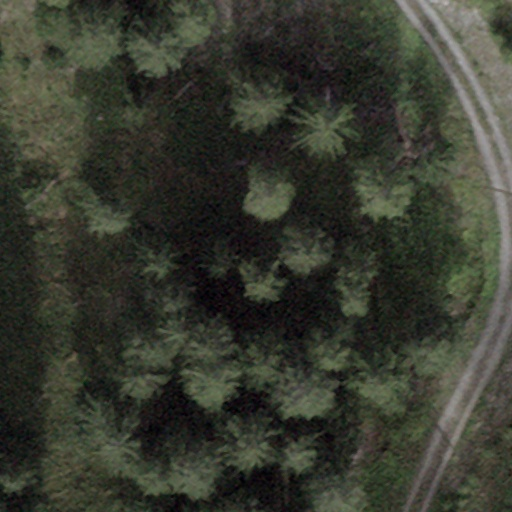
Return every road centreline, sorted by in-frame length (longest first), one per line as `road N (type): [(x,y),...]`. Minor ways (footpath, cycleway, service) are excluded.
road 1 (track): [(404,0),(475,107),(511,240)]
road 2 (track): [(511,284),(502,329),(415,511)]
